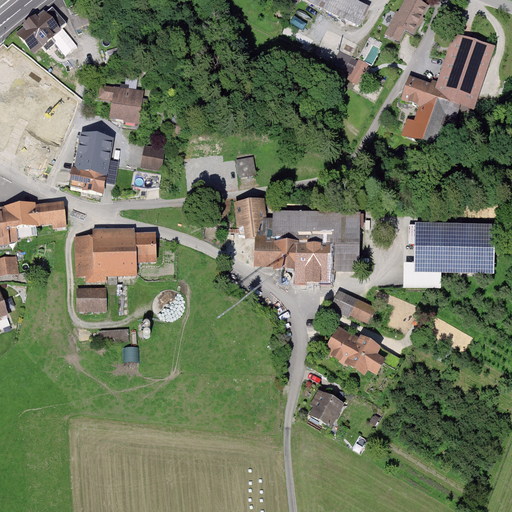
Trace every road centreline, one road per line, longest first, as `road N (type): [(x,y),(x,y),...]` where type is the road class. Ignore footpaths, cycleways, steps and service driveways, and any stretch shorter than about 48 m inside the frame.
road 1 (residential): [(94,211),(329,178),(359,155),(424,45),(441,0)]
road 2 (residential): [(94,211),(204,246),(288,299),(303,336),(290,413)]
